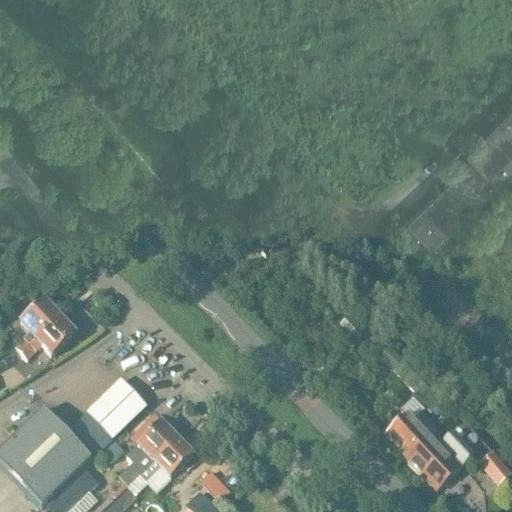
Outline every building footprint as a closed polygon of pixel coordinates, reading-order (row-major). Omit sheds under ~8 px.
[(432,252),(511,175),(511,110),(511,112),(466,155),(472,161),(466,168),(406,225),(432,252)] [(290,276),(304,265),(298,258),(295,261),(286,250),(279,255),(288,265),(284,269),(290,276)] [(403,292),(380,269),(360,289),(382,312),(403,292)] [(18,327),(33,343),(57,320),(52,314),(53,311),(48,305),(45,306),(43,304),(18,327)] [(50,361),(75,339),(72,336),(73,332),(69,328),(65,329),(57,320),(33,343),(34,344),(29,349),(28,348),(18,357),(25,364),(40,351),(50,361)] [(18,357),(28,348),(22,341),(12,350),(13,351),(18,357)] [(378,363),(395,377),(406,364),(383,344),(373,355),(380,361),(378,363)] [(120,385),(86,418),(74,428),(100,455),(145,411),(120,385)] [(415,401),(430,417),(440,407),(425,392),(415,401)] [(40,511),(90,464),(41,414),(0,454),(0,470),(39,511),(40,511)] [(411,425),(405,419),(383,439),(404,462),(426,442),(434,434),(419,417),(411,425)] [(138,481),(178,445),(169,437),(170,434),(165,429),(162,430),(153,421),(130,443),(136,449),(124,461),(131,468),(117,482),(127,492),(138,481)] [(435,451),(426,442),(404,462),(435,495),(441,490),(446,490),(451,485),(451,480),(473,460),(451,437),(435,451)] [(169,484),(192,461),(191,459),(192,455),(186,449),(182,450),(178,445),(138,481),(144,487),(159,473),(169,484)] [(501,471),(487,482),(497,493),(510,482),(501,471)] [(209,479),(198,489),(217,508),(227,498),(209,479)] [(126,511),(137,503),(128,493),(107,511),(126,511)] [(209,511),(198,500),(186,510),(187,511),(209,511)]
